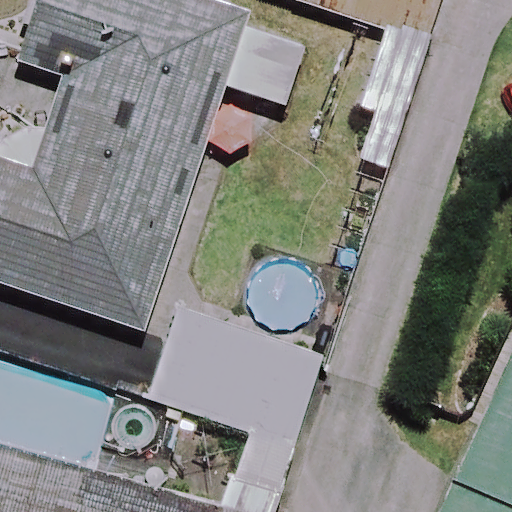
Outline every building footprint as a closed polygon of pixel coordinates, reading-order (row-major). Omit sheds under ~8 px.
[(277,125),(305,31),(200,0),(30,0),(12,63),(66,79),(37,175),(0,163),(0,354),(128,392),(214,106),(277,125)] [(378,31),(419,45),(434,0),(292,0),(293,1),(378,31)] [(278,511),(302,439),(329,354),(175,305),(142,407),(242,440),(219,510),(224,511),(278,511)] [(511,511),(511,341),(509,349),(511,350),(434,511),(511,511)] [(88,483),(109,410),(0,379),(0,511),(188,511),(100,487),(88,483)]
